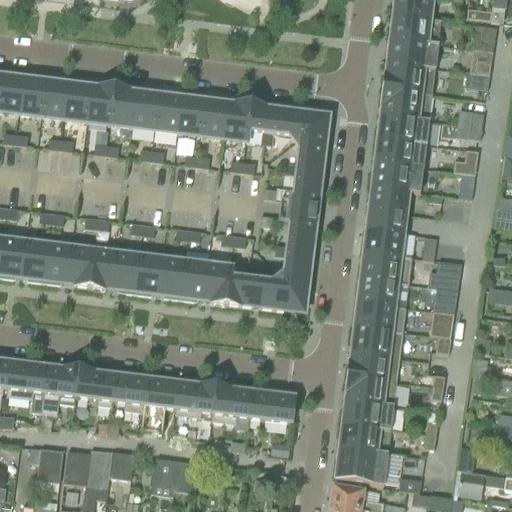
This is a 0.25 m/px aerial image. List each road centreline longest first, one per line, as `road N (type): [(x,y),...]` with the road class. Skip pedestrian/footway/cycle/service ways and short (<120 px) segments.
road 1 (residential): [(351,88),(0,47)]
road 2 (residential): [(324,375),(0,336)]
road 3 (residential): [(324,375),(357,124),(351,88)]
road 4 (residential): [(305,511),(324,375)]
